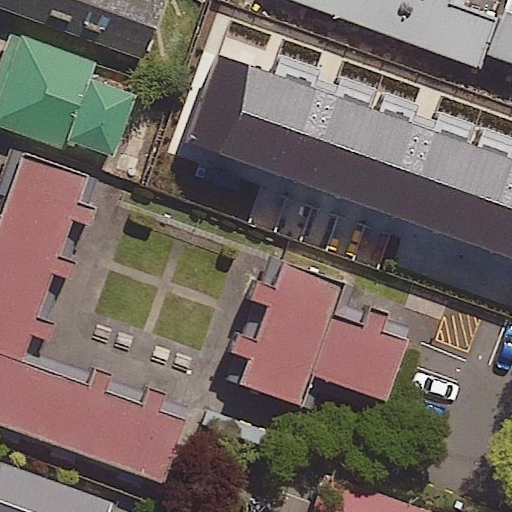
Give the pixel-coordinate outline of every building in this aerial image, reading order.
[(0,0),(0,15),(156,74),(183,0),(0,0)] [(511,0),(345,0),(511,55),(511,0)] [(31,37),(1,113),(131,164),(161,87),(31,37)] [(395,63),(340,42),(327,74),(382,96),(395,63)] [(467,160),(439,238),(511,263),(511,119),(504,116),(500,128),(451,110),(437,149),(467,160)] [(116,178),(34,147),(0,235),(0,382),(5,384),(0,397),(0,406),(176,473),(201,409),(49,351),(116,178)] [(298,245),(252,378),(322,402),(331,377),(404,403),(442,295),(298,245)] [(0,447),(0,511),(118,511),(125,494),(0,447)] [(511,511),(371,467),(355,511),(511,511)]
